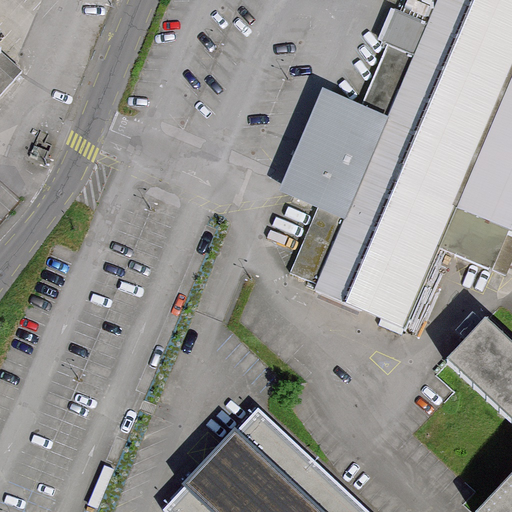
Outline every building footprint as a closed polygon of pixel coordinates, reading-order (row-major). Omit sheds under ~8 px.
[(346,306),(475,0),(407,0),(401,13),(393,10),(379,41),(389,45),(363,107),(331,95),(311,142),(288,196),(313,207),(321,210),(291,275),(317,286),(315,292),(346,306)] [(511,0),(475,0),(346,306),(404,330),(440,249),(506,276),(511,262),(511,0)] [(0,96),(21,74),(0,56),(0,96)] [(450,367),(511,425),(511,345),(491,325),(470,347),(450,367)] [(235,439),(314,511),(357,511),(255,418),(235,439)] [(314,511),(235,439),(184,491),(206,511),(314,511)] [(511,511),(511,483),(484,511),(511,511)] [(206,511),(184,491),(163,511),(164,511),(206,511)]
